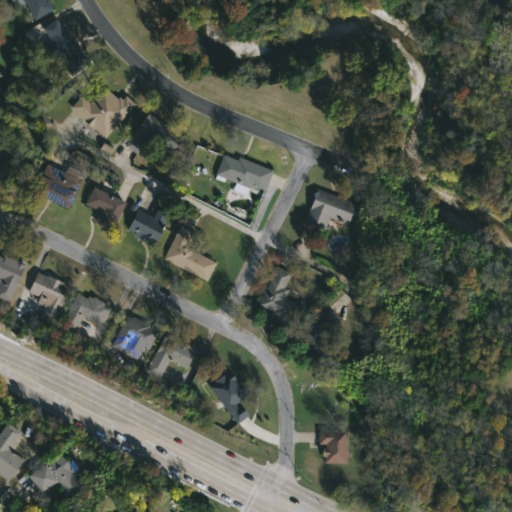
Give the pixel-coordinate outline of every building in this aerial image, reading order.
[(0,0),(45,0),(50,7),(51,6),(53,9),(31,21),(18,0),(16,0),(9,4),(6,0),(4,0),(0,3),(0,0)] [(58,19),(70,36),(72,34),(76,40),(74,41),(89,61),(68,76),(59,62),(55,65),(41,45),(48,40),(40,28),(53,19),(54,20),(57,18),(58,19)] [(100,86),(114,98),(118,93),(132,104),(103,138),(81,121),(82,120),(68,107),(78,96),(86,103),(100,86)] [(145,113),(181,138),(170,153),(147,136),(134,154),(122,146),(145,113)] [(221,155),(235,161),(236,157),(270,171),(262,191),(248,185),(247,189),(213,175),(221,155)] [(49,166),(62,173),(65,166),(81,174),(64,210),(29,194),(44,164),(49,166)] [(120,205),(108,230),(97,225),(96,227),(93,225),(94,223),(91,221),(96,211),(81,204),(89,187),(121,203),(120,205)] [(354,205),(348,220),(346,219),(344,224),(327,218),(322,231),(302,223),(314,190),(354,205)] [(162,223),(153,243),(145,239),(143,242),(130,236),(132,233),(124,229),(134,209),(162,223)] [(185,225),(190,213),(181,209),(176,222),(185,225)] [(215,264),(205,282),(161,259),(178,225),(192,232),(187,243),(197,248),(194,253),(215,264)] [(0,259),(1,256),(22,266),(5,302),(0,299),(0,259)] [(297,306),(288,323),(254,306),(274,267),(288,274),(281,288),(288,291),(284,299),(297,306)] [(37,274),(43,277),(44,275),(67,288),(50,324),(37,318),(42,307),(34,303),(36,298),(25,292),(34,272),(37,274)] [(75,293),(84,298),(85,296),(89,298),(89,297),(102,303),(101,305),(108,308),(99,327),(80,318),(73,332),(59,325),(75,293)] [(332,350),(316,365),(290,336),(324,305),(335,317),(327,325),(331,329),(322,338),(332,350)] [(126,317),(128,319),(129,317),(146,326),(145,328),(155,333),(145,351),(141,348),(135,360),(108,346),(123,316),(126,317)] [(192,351),(183,368),(167,360),(157,378),(143,371),(162,335),(192,351)] [(234,424),(246,417),(237,402),(246,396),(230,371),(209,385),(234,424)] [(19,459),(2,483),(0,481),(0,426),(3,422),(17,431),(5,449),(19,459)] [(344,430),(344,449),(350,450),(350,456),(344,456),(344,463),(321,462),(322,456),(320,456),(320,448),(322,448),(322,444),(316,444),(316,430),(344,430)] [(55,453),(59,460),(64,457),(70,466),(65,469),(75,485),(59,496),(52,485),(47,489),(44,484),(34,491),(22,475),(55,453)]
